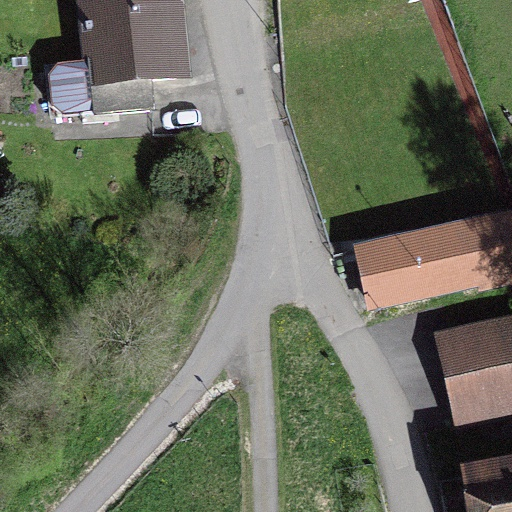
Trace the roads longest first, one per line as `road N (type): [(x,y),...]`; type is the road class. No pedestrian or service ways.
road 1 (unclassified): [(46,511),(229,291),(243,116)]
road 2 (residential): [(243,116),(291,236),(337,286),(375,365),(408,511)]
